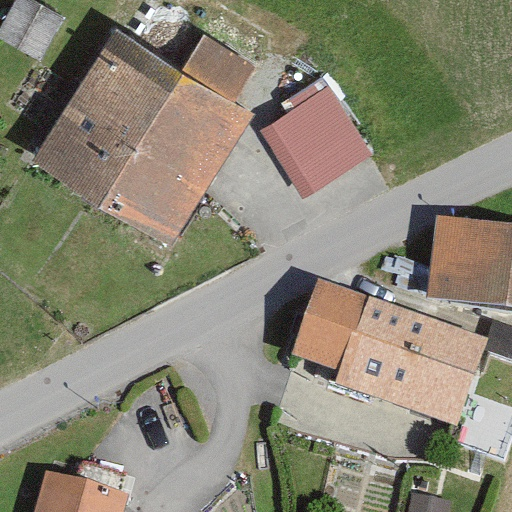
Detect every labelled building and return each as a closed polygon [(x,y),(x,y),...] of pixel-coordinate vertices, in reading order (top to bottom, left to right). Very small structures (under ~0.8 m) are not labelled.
[(128,21),(46,151),(180,235),(262,105),(236,86),(175,50),(128,21)] [(192,21),(175,50),(236,86),(254,57),(192,21)] [(338,82),(265,123),(303,191),(376,150),(338,82)] [(511,233),(447,226),(438,300),(511,308),(511,233)] [(494,345),(329,287),(300,367),(466,425),(494,345)] [(130,511),(135,498),(51,475),(40,511),(130,511)] [(453,511),(457,501),(419,491),(413,511),(453,511)]
